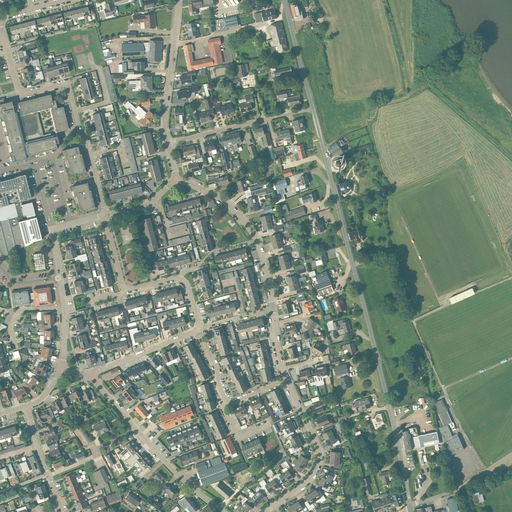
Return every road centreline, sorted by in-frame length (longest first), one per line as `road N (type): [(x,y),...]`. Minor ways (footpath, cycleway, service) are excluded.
road 1 (unclassified): [(410,507),(312,108)]
road 2 (residential): [(104,215),(67,83),(18,92),(0,25)]
road 3 (residential): [(272,309),(260,250),(244,221),(220,198),(175,177)]
road 4 (residential): [(266,511),(312,477),(321,456),(286,379)]
road 5 (residential): [(167,143),(312,108)]
road 6 (residential): [(167,143),(177,0)]
road 7 (residential): [(223,511),(135,429)]
